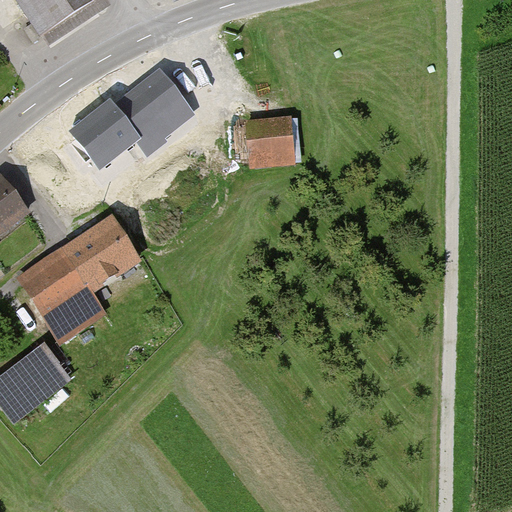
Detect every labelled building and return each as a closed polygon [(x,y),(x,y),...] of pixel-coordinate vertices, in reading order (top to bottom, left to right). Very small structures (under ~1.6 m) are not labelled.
[(93,0),(12,0),(37,36),(93,0)] [(187,107),(148,64),(103,104),(98,98),(65,127),(98,165),(128,138),(139,150),(187,107)] [(292,166),(288,121),(246,126),(251,170),(292,166)] [(0,231),(23,215),(0,184),(0,231)] [(137,266),(110,224),(17,283),(57,346),(104,317),(90,295),(137,266)] [(111,364),(90,337),(57,364),(73,385),(78,390),(111,364)] [(73,385),(57,364),(43,347),(0,380),(0,411),(14,428),(73,385)]
